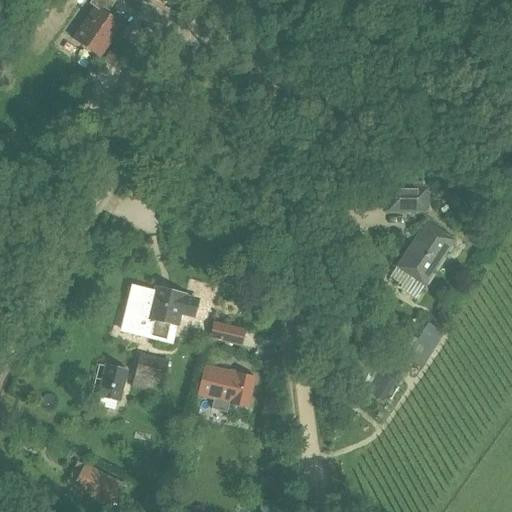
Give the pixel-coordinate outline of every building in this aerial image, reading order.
[(92,0),(89,4),(94,7),(72,38),(101,58),(124,25),(107,14),(116,0),(92,0)] [(104,60),(114,67),(130,44),(121,37),(104,60)] [(297,130),(302,130),(306,126),(306,120),(303,117),(297,116),(293,120),(293,126),(297,130)] [(387,211),(429,212),(429,187),(388,187),(387,211)] [(397,266),(425,285),(454,240),(426,222),(397,266)] [(193,318),(198,298),(185,295),(185,294),(157,287),(156,291),(139,287),(124,342),(170,354),(180,315),(193,318)] [(208,344),(239,350),(242,335),(211,328),(208,344)] [(408,355),(417,340),(408,334),(396,354),(405,360),(408,355)] [(96,404),(120,409),(128,370),(105,365),(96,404)] [(382,366),(366,393),(382,402),(398,375),(382,366)] [(229,408),(247,412),(254,381),(235,377),(235,378),(204,372),(198,401),(229,408)] [(152,384),(147,401),(169,407),(174,390),(152,384)] [(112,508),(123,484),(84,465),(73,489),(112,508)] [(250,496),(247,511),(263,511),(266,499),(250,496)]
